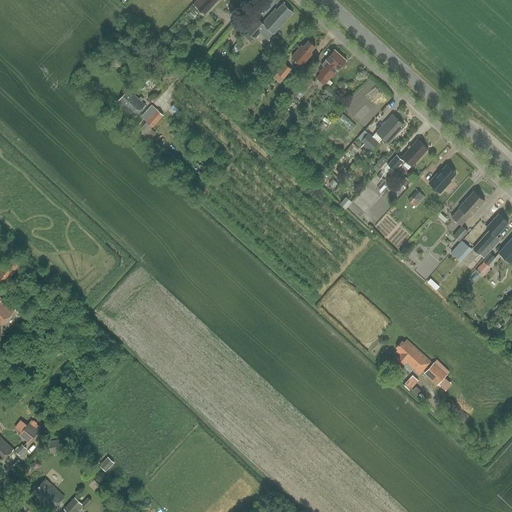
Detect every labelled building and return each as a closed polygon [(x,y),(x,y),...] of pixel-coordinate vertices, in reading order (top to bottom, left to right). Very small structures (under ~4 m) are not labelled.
[(198,0),(193,5),(204,15),(213,5),(217,0),(198,0)] [(293,14),(282,4),(277,10),(275,8),(262,23),(258,19),(246,32),(255,39),(265,27),(274,35),(293,14)] [(310,53),(316,46),(309,41),(303,47),(302,46),(292,57),(301,65),(311,54),(310,53)] [(329,80),(346,61),(334,50),(325,59),(327,61),(319,71),(329,80)] [(286,64),(274,78),(280,83),(284,78),(285,79),(293,70),(286,64)] [(310,77),(292,96),(298,101),(302,96),(303,97),(316,82),(310,77)] [(337,94),(329,86),(323,93),(331,100),(337,94)] [(126,92),(118,101),(135,117),(146,105),(142,102),(144,99),(141,97),(139,99),(134,95),(134,96),(130,92),(128,94),(126,92)] [(158,110),(137,132),(148,142),(157,133),(152,129),(164,116),(158,110)] [(402,126),(404,123),(393,113),(376,132),(377,132),(373,137),(368,133),(361,141),(372,150),(383,138),(389,143),(403,127),(402,126)] [(413,166),(428,149),(418,140),(401,159),(397,155),(388,164),(394,170),(405,158),(413,166)] [(383,154),(375,164),(380,168),(388,159),(383,154)] [(449,178),(454,173),(446,165),(441,172),(440,171),(429,182),(440,192),(450,180),(449,178)] [(378,178),(374,185),(383,191),(388,183),(378,178)] [(406,188),(411,182),(405,178),(400,183),(406,188)] [(477,210),(485,202),(474,191),(459,207),(460,207),(452,217),(461,226),(469,216),(471,218),(475,213),(475,214),(478,211),(477,210)] [(417,192),(408,201),(416,208),(424,199),(417,192)] [(346,197),(340,205),(346,210),(352,202),(346,197)] [(508,224),(498,215),(486,228),(490,231),(473,249),(484,259),(496,245),(492,241),(508,224)] [(463,227),(454,236),(460,242),(469,233),(463,227)] [(511,263),(511,239),(500,252),(511,263)] [(451,254),(458,260),(469,247),(462,241),(451,254)] [(495,258),(491,253),(477,269),(483,274),(489,267),(488,265),(495,258)] [(0,286),(1,288),(22,264),(13,255),(0,269),(0,270),(2,271),(0,273),(0,286)] [(0,326),(14,312),(0,298),(0,326)] [(420,374),(431,362),(408,341),(405,344),(403,342),(397,349),(399,350),(397,353),(401,356),(399,359),(404,364),(406,361),(420,374)] [(444,378),(450,372),(438,361),(425,374),(437,385),(441,382),(443,384),(446,380),(444,378)] [(412,374),(403,383),(409,389),(418,380),(412,374)] [(35,416),(19,436),(29,444),(45,424),(35,416)] [(0,460),(2,462),(13,451),(0,437),(0,460)] [(106,472),(114,463),(108,457),(100,466),(106,472)] [(52,510),(64,498),(45,480),(36,490),(38,492),(36,494),(41,498),(40,499),(52,510)] [(75,498),(64,510),(66,511),(76,511),(83,505),(75,498)]
